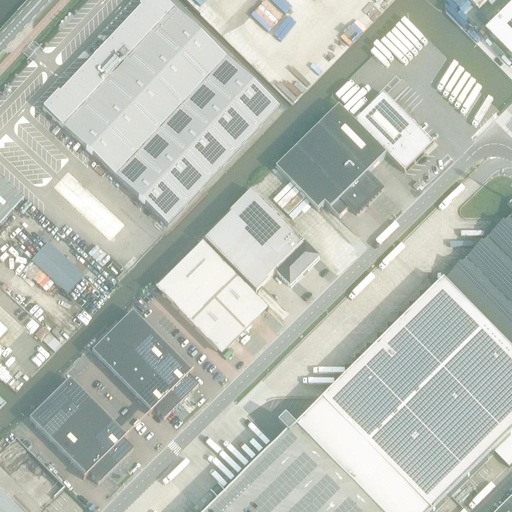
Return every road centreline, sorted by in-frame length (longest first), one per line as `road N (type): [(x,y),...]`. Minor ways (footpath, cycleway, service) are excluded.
road 1 (unclassified): [(111,511),(479,148),(495,143)]
road 2 (unknown): [(360,0),(296,57),(250,40),(237,18),(241,3)]
